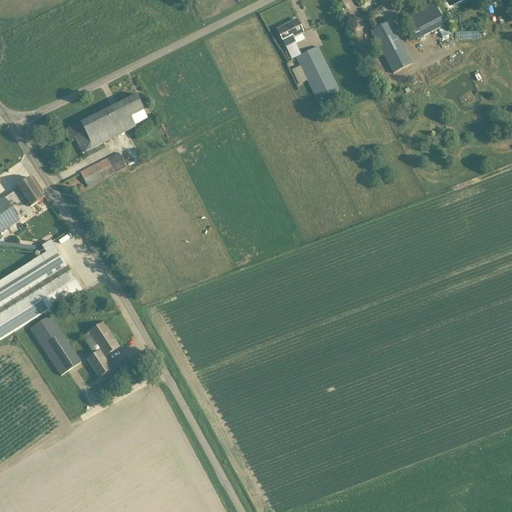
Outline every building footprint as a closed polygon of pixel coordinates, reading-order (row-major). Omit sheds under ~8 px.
[(405,18),(417,41),(445,26),(433,3),(405,18)] [(277,30),(282,39),(286,48),(295,43),(294,40),(304,35),(302,29),(297,20),(277,30)] [(394,74),(411,65),(390,24),(372,33),(394,74)] [(292,71),(299,86),(307,82),(317,102),(339,91),(318,48),(296,59),(300,67),(292,71)] [(285,53),(288,61),(291,59),(293,58),(289,51),(288,52),(285,53)] [(135,126),(148,119),(144,111),(141,104),(136,95),(64,131),(73,149),(79,146),(83,154),(92,149),(136,128),(135,126)] [(88,188),(97,183),(126,168),(119,154),(81,173),(88,188)] [(0,234),(26,217),(27,218),(33,214),(34,215),(34,214),(30,208),(45,198),(31,178),(16,189),(17,190),(5,199),(4,198),(0,200),(0,234)] [(0,341),(82,291),(50,241),(42,247),(46,254),(0,282),(0,341)] [(31,330),(61,376),(81,363),(51,316),(31,330)] [(90,333),(101,350),(86,360),(99,379),(112,369),(107,362),(109,361),(106,356),(119,348),(103,324),(90,333)]
